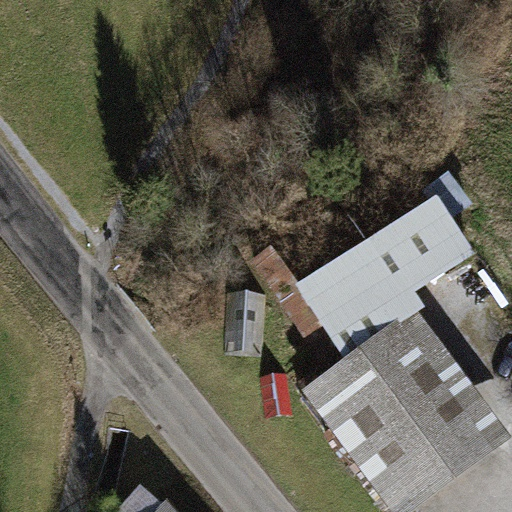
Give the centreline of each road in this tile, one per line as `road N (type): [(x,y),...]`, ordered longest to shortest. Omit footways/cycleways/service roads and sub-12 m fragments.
road 1 (tertiary): [(0,189),(260,511)]
road 2 (track): [(112,329),(71,511)]
